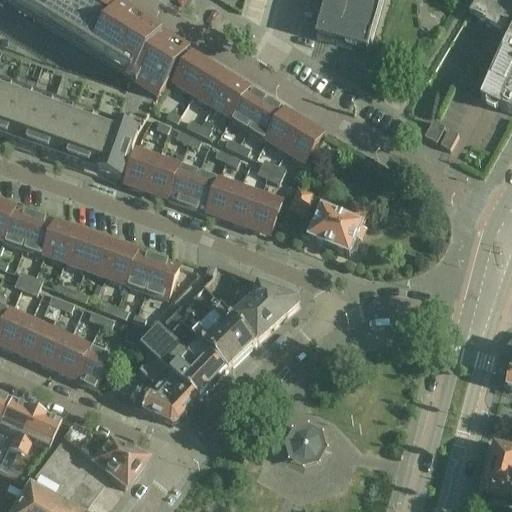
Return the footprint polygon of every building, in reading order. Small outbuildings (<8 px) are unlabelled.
[(101,0),(0,0),(133,82),(128,90),(156,107),(188,54),(189,53),(101,0)] [(328,0),(316,43),(369,58),(385,0),(328,0)] [(511,0),(479,0),(470,17),(503,37),(511,18),(511,0)] [(511,34),(505,50),(481,103),(511,116),(511,34)] [(193,58),(174,88),(193,100),(212,69),(193,58)] [(212,69),(193,100),(212,112),(231,81),(212,69)] [(231,81),(212,112),(230,123),(249,93),(231,81)] [(0,88),(0,133),(14,93),(0,88)] [(14,93),(0,133),(0,139),(17,146),(34,100),(14,93)] [(249,93),(230,123),(249,135),(268,104),(249,93)] [(34,100),(17,146),(36,152),(37,153),(53,107),(34,100)] [(268,104),(249,135),(268,146),(287,116),(268,104)] [(53,107),(37,153),(41,154),(57,159),(73,114),(53,107)] [(73,114),(57,159),(76,166),(92,121),(73,114)] [(177,129),(182,120),(171,115),(167,123),(177,129)] [(287,116),(268,146),(286,158),(305,128),(287,116)] [(92,121),(76,166),(95,173),(112,128),(92,121)] [(197,138),(201,130),(190,124),(186,133),(197,138)] [(430,133),(425,142),(437,148),(445,132),(433,126),(430,133)] [(168,139),(171,132),(160,127),(156,134),(168,139)] [(112,128),(95,173),(118,181),(122,183),(138,137),(112,128)] [(305,128),(286,158),(305,170),(323,140),(324,139),(305,128)] [(201,130),(197,138),(208,143),(212,135),(201,130)] [(449,134),(440,150),(450,155),(459,140),(454,137),(449,134)] [(187,149),(191,141),(180,136),(176,144),(187,149)] [(198,154),(201,147),(191,141),(187,149),(198,154)] [(236,157),(240,149),(229,144),(225,152),(236,157)] [(240,149),(236,157),(247,162),(251,155),(240,149)] [(226,167),(230,160),(219,155),(215,162),(226,167)] [(137,156),(125,190),(146,197),(158,163),(137,156)] [(237,173),(241,165),(230,160),(226,167),(237,173)] [(158,163),(146,197),(167,205),(179,171),(158,163)] [(272,177),(275,169),(264,164),(262,169),(261,172),(272,177)] [(272,177),(283,182),(286,174),(275,169),(272,177)] [(179,171),(167,205),(187,212),(199,178),(179,171)] [(268,184),(272,177),(261,172),(260,174),(257,179),(268,184)] [(279,189),(283,182),(272,177),(268,184),(279,189)] [(199,178),(187,212),(208,219),(220,185),(199,178)] [(220,185),(208,219),(229,226),(241,192),(220,185)] [(241,192),(229,226),(249,234),(261,200),(241,192)] [(314,198),(298,192),(288,215),(304,222),(314,198)] [(261,200),(249,234),(270,241),(282,207),(261,200)] [(310,222),(302,240),(349,261),(350,258),(356,256),(359,249),(356,244),(369,215),(353,208),(348,219),(339,215),(341,211),(326,204),(324,209),(323,208),(316,224),(310,222)] [(0,207),(0,245),(3,247),(15,213),(0,207)] [(24,254),(36,220),(15,213),(3,247),(24,254)] [(44,261),(56,227),(36,220),(24,254),(44,261)] [(56,227),(44,261),(65,269),(77,235),(56,227)] [(77,235),(65,269),(85,276),(97,242),(77,235)] [(97,242),(85,276),(106,283),(118,249),(97,242)] [(118,249),(106,283),(127,291),(139,257),(118,249)] [(139,257),(127,291),(147,298),(159,264),(139,257)] [(159,264),(147,298),(168,305),(180,271),(159,264)] [(0,273),(5,276),(8,268),(0,265),(0,273)] [(215,273),(209,270),(206,277),(213,280),(215,273)] [(29,289),(32,281),(21,277),(18,284),(29,289)] [(29,289),(40,293),(43,286),(32,281),(29,289)] [(18,284),(15,292),(26,296),(29,289),(18,284)] [(29,289),(26,296),(37,301),(40,293),(29,289)] [(239,302),(226,314),(257,347),(286,322),(299,311),(296,303),(263,290),(261,294),(254,290),(247,296),(245,293),(237,301),(239,302)] [(74,304),(77,296),(66,292),(63,299),(74,304)] [(74,304),(86,308),(89,301),(77,296),(74,304)] [(52,301),(49,309),(60,313),(63,306),(52,301)] [(215,303),(200,317),(242,362),(257,347),(226,314),(215,303)] [(63,306),(60,313),(71,318),(74,310),(63,306)] [(114,320),(117,313),(106,308),(103,316),(114,320)] [(0,340),(11,316),(0,311),(0,340)] [(181,312),(173,319),(227,376),(228,375),(242,362),(200,317),(194,311),(186,319),(181,312)] [(116,321),(126,325),(127,321),(129,317),(117,313),(114,320),(116,321)] [(11,316),(0,340),(0,350),(16,358),(31,325),(11,316)] [(91,321),(89,325),(100,330),(103,322),(101,321),(92,317),(91,321)] [(227,376),(173,319),(166,327),(172,333),(175,329),(179,333),(170,341),(159,331),(146,345),(141,350),(153,361),(199,405),(227,376)] [(143,332),(146,324),(138,321),(135,320),(134,321),(132,327),(143,332)] [(103,322),(100,330),(111,334),(114,326),(103,322)] [(31,325),(16,358),(36,367),(51,334),(31,325)] [(51,334),(36,367),(56,376),(71,343),(51,334)] [(71,343),(56,376),(76,385),(91,353),(71,343)] [(91,353),(76,385),(96,394),(111,362),(91,353)] [(199,405),(153,361),(140,376),(152,387),(145,395),(141,393),(133,411),(172,429),(179,428),(199,405)] [(0,399),(0,426),(10,404),(0,399)] [(10,404),(0,426),(0,432),(14,439),(8,452),(16,456),(35,415),(28,413),(10,404)] [(35,415),(16,456),(25,460),(31,446),(48,454),(60,427),(35,415)] [(308,431),(292,435),(284,449),(288,465),(303,473),(319,468),(327,454),(323,439),(308,431)] [(72,432),(61,447),(104,479),(104,478),(124,494),(143,470),(142,464),(133,460),(72,432)] [(511,455),(495,451),(494,456),(491,457),(488,466),(491,468),(488,479),(485,480),(482,489),(484,492),(483,497),(511,504),(511,455)] [(0,494),(5,497),(9,488),(0,483),(0,494)] [(67,511),(27,489),(14,511),(67,511)]
